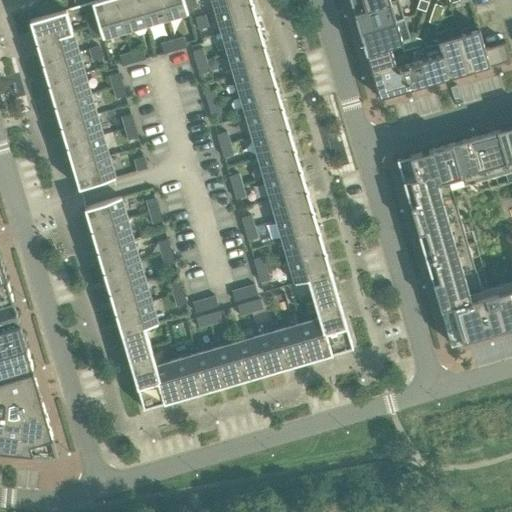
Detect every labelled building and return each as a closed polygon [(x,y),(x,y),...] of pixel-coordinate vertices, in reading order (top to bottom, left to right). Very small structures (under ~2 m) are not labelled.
[(125,31),(115,0),(97,0),(92,2),(103,38),(125,31)] [(137,0),(115,0),(125,31),(145,25),(137,0)] [(137,0),(145,25),(166,19),(160,0),(137,0)] [(184,0),(160,0),(166,19),(188,13),(184,0)] [(195,0),(184,0),(188,10),(197,7),(195,0)] [(212,0),(216,12),(252,1),(251,0),(212,0)] [(350,0),(354,11),(392,0),(350,0)] [(392,0),(354,11),(359,30),(404,17),(398,0),(392,0)] [(419,0),(417,8),(426,12),(429,3),(421,0),(419,0)] [(216,12),(222,32),(258,22),(252,1),(216,12)] [(435,5),(432,14),(441,17),(444,8),(435,5)] [(30,20),(36,41),(72,31),(66,9),(30,20)] [(85,15),(88,27),(98,24),(94,12),(85,15)] [(195,18),(198,27),(210,24),(207,14),(195,18)] [(441,17),(432,14),(429,23),(438,26),(441,17)] [(359,30),(365,51),(410,38),(404,17),(359,30)] [(222,32),(228,53),(264,42),(258,22),(222,32)] [(98,24),(88,27),(92,38),(101,35),(98,24)] [(458,26),(457,27),(470,71),(510,59),(505,41),(484,47),(478,25),(460,30),(458,26)] [(457,27),(437,32),(450,77),(470,71),(457,27)] [(36,41),(42,62),(78,52),(72,31),(36,41)] [(442,53),(424,59),(431,83),(450,77),(437,32),(436,33),(442,53)] [(184,37),(172,41),(175,50),(186,47),(184,37)] [(403,42),(401,42),(403,51),(420,46),(422,39),(417,37),(410,39),(410,40),(403,42)] [(366,53),(372,74),(396,67),(390,46),(401,42),(403,42),(410,40),(410,39),(410,38),(365,51),(366,53)] [(175,50),(172,41),(161,44),(163,53),(175,50)] [(228,53),(234,74),(270,63),(264,42),(228,53)] [(102,56),(99,46),(87,49),(90,59),(102,56)] [(193,51),(196,62),(206,60),(202,48),(193,51)] [(142,49),(131,53),(133,62),(145,59),(142,49)] [(42,62),(48,83),(84,72),(78,52),(42,62)] [(133,62),(131,53),(119,56),(122,65),(133,62)] [(421,59),(401,65),(408,89),(431,83),(424,59),(421,59)] [(206,60),(196,62),(200,74),(209,71),(206,60)] [(234,74),(240,94),(276,84),(270,63),(234,74)] [(396,67),(372,74),(379,98),(408,89),(401,65),(396,67)] [(48,83),(54,104),(90,93),(84,72),(48,83)] [(109,75),(113,87),(122,84),(119,73),(109,75)] [(122,84),(113,87),(116,98),(126,96),(122,84)] [(240,94),(246,115),(282,105),(276,84),(240,94)] [(205,92),(208,104),(218,101),(214,90),(205,92)] [(54,104),(60,124),(97,114),(90,93),(54,104)] [(218,101),(208,104),(212,115),(221,113),(218,101)] [(246,115),(252,136),(288,126),(282,105),(246,115)] [(60,124),(66,145),(103,135),(97,114),(60,124)] [(121,117),(125,128),(134,126),(131,114),(121,117)] [(496,130),(506,162),(511,160),(511,125),(510,126),(509,124),(493,128),(494,131),(496,130)] [(134,126),(125,128),(128,140),(138,137),(134,126)] [(252,136),(258,157),(295,147),(288,126),(252,136)] [(484,169),(506,162),(496,130),(494,131),(477,136),(474,137),(484,169)] [(217,134),(220,146),(230,143),(227,131),(217,134)] [(66,145),(72,166),(109,155),(104,140),(103,135),(66,145)] [(474,137),(452,143),(461,175),(484,169),(474,137)] [(230,143),(220,146),(224,157),(233,154),(230,143)] [(461,175),(452,143),(432,149),(438,170),(441,181),(461,175)] [(258,157),(265,178),(301,168),(295,147),(258,157)] [(397,159),(403,180),(438,170),(432,149),(397,159)] [(109,155),(72,166),(79,188),(115,177),(109,155)] [(134,159),(137,171),(147,168),(143,157),(134,159)] [(265,178),(271,199),(307,188),(301,168),(265,178)] [(410,205),(442,197),(437,182),(440,181),(441,181),(438,170),(403,180),(410,205)] [(229,176),(233,187),(242,185),(239,173),(229,176)] [(242,185),(233,187),(236,199),(246,196),(242,185)] [(271,199),(277,220),(313,209),(307,188),(271,199)] [(85,207),(91,229),(127,218),(121,196),(85,207)] [(418,231),(449,223),(442,197),(410,205),(412,209),(410,210),(416,228),(417,228),(418,231)] [(146,200),(149,212),(159,209),(155,198),(146,200)] [(159,209),(149,212),(153,223),(162,220),(159,209)] [(277,220),(283,240),(319,230),(313,209),(277,220)] [(241,217),(245,229),(254,226),(251,215),(241,217)] [(91,229),(97,250),(133,239),(127,218),(91,229)] [(418,233),(425,256),(456,248),(449,223),(418,231),(418,233)] [(254,226),(245,229),(248,240),(258,237),(254,226)] [(319,230),(283,240),(289,261),(325,251),(319,230)] [(477,297),(440,308),(442,315),(444,319),(446,327),(450,339),(451,344),(454,343),(458,341),(466,339),(470,338),(475,336),(486,333),(495,330),(500,329),(511,325),(511,238),(511,239),(511,241),(511,287),(498,292),(497,292),(486,295),(483,296),(477,298),(477,297)] [(97,250),(103,270),(139,260),(133,239),(97,250)] [(158,242),(161,253),(171,250),(168,239),(158,242)] [(456,248),(425,256),(433,281),(464,273),(456,248)] [(171,250),(161,253),(165,265),(174,262),(171,250)] [(295,283),(308,279),(331,272),(325,251),(289,261),(295,283)] [(253,259),(257,270),(266,268),(263,256),(253,259)] [(103,270),(109,291),(145,280),(139,260),(103,270)] [(266,268),(257,270),(260,282),(270,279),(266,268)] [(308,279),(319,315),(342,309),(331,272),(308,279)] [(464,273),(433,281),(433,285),(432,285),(438,305),(470,296),(464,273)] [(0,279),(0,304),(13,300),(6,277),(0,279)] [(109,291),(115,312),(151,301),(145,280),(109,291)] [(170,283),(174,295),(183,292),(180,280),(170,283)] [(255,284),(243,288),(246,297),(257,294),(255,284)] [(246,297),(243,288),(232,291),(234,301),(246,297)] [(183,292),(174,295),(177,306),(186,303),(183,292)] [(215,296),(204,299),(207,309),(218,305),(215,296)] [(207,309),(204,299),(192,303),(195,312),(207,309)] [(260,299),(249,303),(252,312),(263,309),(260,299)] [(0,329),(15,325),(20,323),(15,308),(13,300),(0,304),(0,329)] [(115,312),(122,334),(145,327),(158,323),(151,301),(115,312)] [(252,312),(249,303),(237,306),(240,315),(252,312)] [(319,315),(319,317),(320,317),(331,354),(353,347),(342,309),(319,315)] [(219,311),(207,315),(210,324),(222,321),(219,311)] [(210,324),(207,315),(196,318),(199,328),(210,324)] [(319,317),(300,323),(310,360),(331,354),(320,317),(319,317)] [(0,354),(26,346),(20,323),(15,325),(0,329),(0,354)] [(300,323),(279,329),(290,366),(310,360),(300,323)] [(122,334),(132,370),(156,363),(145,327),(122,334)] [(279,329),(258,335),(269,372),(290,366),(279,329)] [(258,335),(237,341),(248,378),(269,372),(258,335)] [(237,341),(217,347),(227,384),(248,378),(237,341)] [(0,354),(0,379),(33,369),(26,346),(0,354)] [(217,347),(196,353),(207,390),(227,384),(217,347)] [(196,353),(175,359),(186,396),(207,390),(196,353)] [(175,359),(156,365),(155,365),(165,402),(186,396),(175,359)] [(156,363),(132,370),(143,408),(165,402),(155,365),(156,365),(156,363)] [(0,449),(58,455),(33,369),(0,379),(0,449)]
